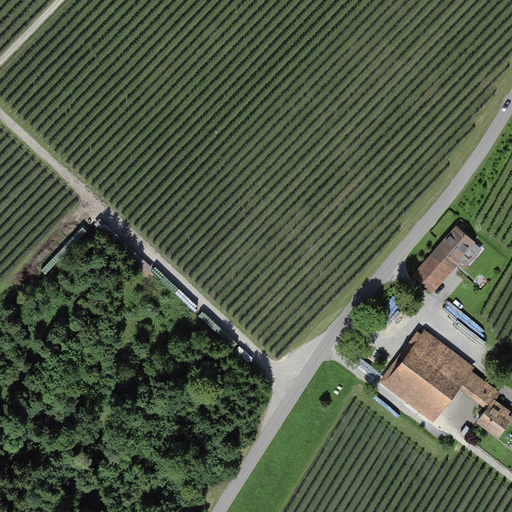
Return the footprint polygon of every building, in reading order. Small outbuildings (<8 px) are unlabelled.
[(85,207),(73,220),(78,224),(89,211),(85,207)] [(56,264),(85,232),(76,225),(47,257),(56,264)] [(430,294),(474,247),(453,227),(409,274),(430,294)] [(394,296),(387,309),(397,315),(405,302),(394,296)] [(421,326),(378,382),(428,420),(471,365),(421,326)] [(210,372),(199,366),(198,369),(208,375),(210,372)] [(498,392),(470,372),(458,388),(486,409),(498,392)] [(511,417),(511,414),(494,401),(475,426),(495,440),(511,417)]
